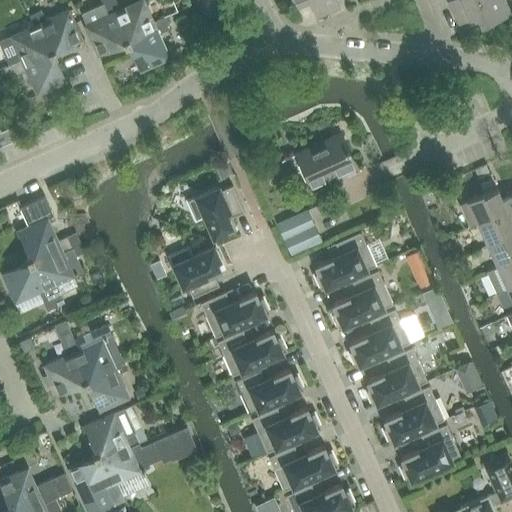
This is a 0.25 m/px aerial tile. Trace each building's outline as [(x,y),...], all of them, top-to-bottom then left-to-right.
[(124,43),(125,38),(113,11),(119,9),(115,0),(113,0),(103,5),(103,3),(81,13),(86,24),(84,25),(98,54),(124,43)] [(138,0),(119,9),(113,11),(125,38),(130,39),(156,27),(154,22),(143,0),(138,0)] [(305,0),(308,0),(316,17),(328,12),(322,0),(295,0),(297,4),(305,0)] [(322,0),(328,12),(339,7),(336,0),(322,0)] [(449,0),(448,1),(453,12),(480,0),(449,0)] [(480,0),(453,12),(458,24),(477,16),(482,26),(511,13),(505,0),(480,0)] [(34,25),(40,22),(52,48),(57,50),(83,38),(69,9),(45,19),(41,10),(30,15),(34,25)] [(154,22),(156,27),(130,39),(128,45),(140,70),(170,57),(159,33),(168,29),(163,17),(154,22)] [(40,22),(34,25),(10,35),(21,59),(24,65),(50,53),(52,48),(40,22)] [(55,55),(50,53),(24,65),(21,59),(12,63),(17,75),(26,71),(37,94),(67,80),(55,55)] [(7,79),(17,75),(12,63),(2,67),(7,79)] [(15,126),(4,131),(7,138),(18,133),(15,126)] [(340,133),(297,153),(312,186),(355,166),(340,133)] [(227,162),(216,166),(221,177),(232,173),(227,162)] [(484,165),(474,169),(478,178),(488,174),(484,165)] [(232,216),(244,211),(232,184),(220,190),(219,186),(187,200),(196,219),(204,215),(214,237),(228,230),(227,227),(235,223),(232,216)] [(511,206),(511,192),(502,197),(497,187),(458,204),(468,227),(478,223),(511,206)] [(63,251),(80,244),(74,232),(58,240),(48,217),(53,215),(45,195),(20,207),(28,225),(17,230),(29,256),(34,257),(60,246),(63,251)] [(487,244),(511,233),(511,206),(478,223),(487,244)] [(308,209),(277,223),(291,254),(322,240),(308,209)] [(314,274),(321,289),(376,265),(361,231),(335,242),(335,243),(336,243),(340,253),(315,264),(319,272),(314,274)] [(497,266),(511,259),(511,233),(487,244),(497,266)] [(39,291),(43,300),(54,295),(55,296),(61,293),(56,283),(83,271),(77,256),(84,252),(80,244),(63,251),(60,246),(34,257),(32,262),(44,288),(39,291)] [(169,255),(183,286),(187,284),(192,296),(219,285),(214,273),(221,270),(217,261),(220,260),(214,245),(192,255),(188,246),(169,255)] [(159,259),(150,263),(157,278),(165,274),(159,259)] [(507,288),(511,285),(511,259),(497,266),(486,271),(496,293),(507,288)] [(32,262),(27,260),(1,272),(15,302),(39,291),(44,288),(32,262)] [(331,312),(338,327),(393,303),(378,269),(352,281),(352,282),(353,281),(357,291),(332,302),(336,310),(331,312)] [(428,269),(416,275),(421,286),(433,281),(428,269)] [(200,302),(215,336),(270,312),(263,296),(259,298),(255,290),(230,302),(226,292),(227,291),(226,290),(200,302)] [(59,305),(55,296),(54,295),(43,300),(47,310),(59,305)] [(348,350),(355,366),(410,341),(395,307),(369,319),(369,320),(370,320),(374,330),(349,341),(353,348),(348,350)] [(177,308),(170,311),(173,318),(180,315),(177,308)] [(496,309),(483,314),(488,331),(502,326),(496,309)] [(70,329),(65,319),(54,325),(58,335),(70,329)] [(83,382),(85,377),(73,351),(79,348),(70,329),(58,335),(67,354),(43,364),(48,373),(43,375),(47,385),(52,383),(57,394),(83,382)] [(217,340),(232,374),(287,350),(280,335),(276,337),(272,329),(247,340),(243,330),(244,330),(243,329),(217,340)] [(112,333),(79,348),(73,351),(85,377),(89,379),(116,367),(113,361),(122,357),(112,333)] [(366,389),(372,404),(427,380),(412,346),(386,358),(386,359),(387,358),(391,368),(366,379),(370,387),(366,389)] [(113,361),(116,367),(89,379),(87,384),(99,410),(129,396),(118,373),(128,368),(122,357),(113,361)] [(234,379),(249,413),(304,389),(297,373),(293,375),(289,367),(264,378),(260,369),(261,368),(260,367),(234,379)] [(383,427),(389,443),(444,418),(429,384),(403,396),(404,397),(409,406),(384,418),(387,425),(383,427)] [(142,387),(134,391),(138,400),(146,396),(142,387)] [(251,417),(267,451),(321,427),(314,412),(310,414),(307,406),(281,417),(277,407),(278,407),(277,406),(251,417)] [(134,431),(124,408),(114,413),(114,411),(84,425),(95,451),(101,453),(127,441),(130,447),(139,442),(134,431)] [(462,411),(454,415),(458,424),(466,420),(462,411)] [(236,422),(227,425),(231,434),(240,430),(236,422)] [(407,481),(447,463),(461,457),(446,423),(420,434),(421,435),(426,445),(401,456),(404,464),(400,466),(407,481)] [(140,428),(134,431),(139,442),(145,439),(140,428)] [(130,447),(127,441),(101,453),(99,457),(111,484),(105,486),(109,495),(121,490),(117,481),(141,470),(150,465),(139,442),(130,447)] [(268,456),(284,490),(338,465),(331,450),(327,452),(324,444),(299,455),(294,446),(295,445),(294,444),(268,456)] [(496,511),(493,504),(500,501),(511,495),(511,463),(507,451),(483,462),(496,491),(488,494),(487,494),(487,495),(462,506),(460,506),(461,508),(462,511),(496,511)] [(68,467),(88,511),(92,511),(113,503),(114,505),(125,500),(121,490),(109,495),(105,486),(111,484),(99,457),(94,455),(68,467)] [(64,472),(36,485),(28,467),(0,479),(0,485),(10,507),(15,509),(41,497),(44,503),(53,498),(54,497),(72,489),(64,472)] [(337,511),(355,504),(348,489),(344,490),(341,483),(316,494),(311,484),(312,484),(312,483),(285,494),(293,511),(337,511)] [(53,498),(44,503),(41,497),(15,509),(13,511),(60,511),(54,497),(53,498)]
